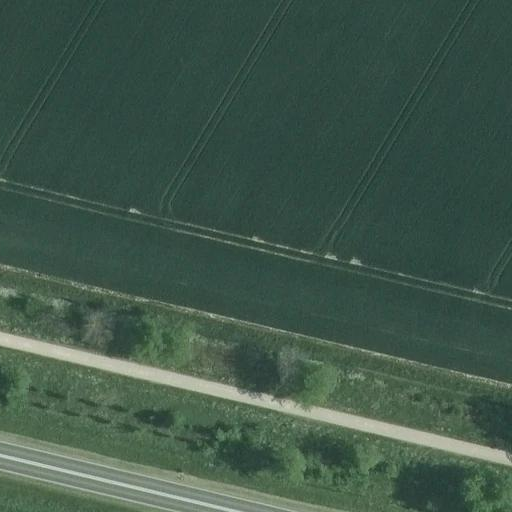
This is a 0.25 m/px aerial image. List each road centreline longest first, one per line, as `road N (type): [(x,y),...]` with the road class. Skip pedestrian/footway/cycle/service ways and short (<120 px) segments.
road 1 (unclassified): [(511,464),(0,345)]
road 2 (trunk): [(0,457),(228,511)]
